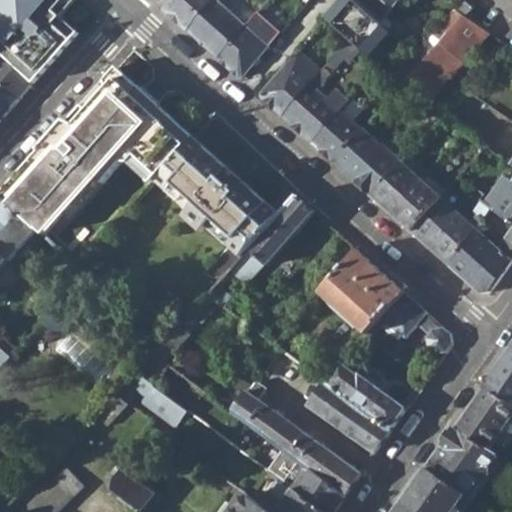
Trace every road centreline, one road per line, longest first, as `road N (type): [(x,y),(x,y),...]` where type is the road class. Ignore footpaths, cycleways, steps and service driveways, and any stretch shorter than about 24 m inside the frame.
road 1 (residential): [(490,331),(232,108)]
road 2 (residential): [(363,511),(490,331)]
road 3 (residential): [(0,163),(129,21)]
road 4 (residential): [(232,108),(328,0)]
road 5 (residential): [(232,108),(129,21)]
